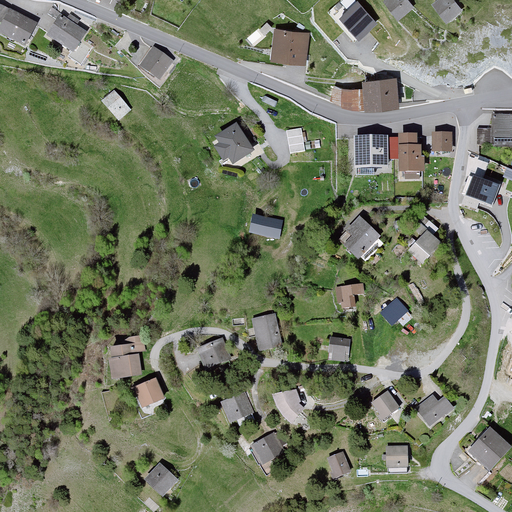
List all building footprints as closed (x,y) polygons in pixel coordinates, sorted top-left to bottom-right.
[(343,12),(351,0),(342,0),(337,7),(343,12)] [(407,0),(386,0),(385,1),(398,19),(413,8),(407,0)] [(450,0),(438,0),(432,4),(446,23),(460,12),(450,0)] [(374,24),(356,4),(342,18),(360,37),(374,24)] [(36,25),(10,13),(0,33),(0,34),(25,47),(36,25)] [(85,34),(60,20),(48,39),(72,52),(69,58),(80,64),(91,47),(81,41),(85,34)] [(306,34),(276,30),(272,60),(301,65),(306,34)] [(154,50),(142,69),(161,82),(173,63),(154,50)] [(114,94),(104,103),(119,121),(130,112),(114,94)] [(511,113),(492,113),(492,128),(476,128),(476,145),(492,145),(492,138),(511,137),(511,113)] [(234,161),(253,148),(236,123),(216,136),(220,141),(215,144),(224,157),(229,153),(234,161)] [(299,129),(287,131),(290,152),(303,150),(299,129)] [(452,132),(433,132),(433,150),(452,150),(452,132)] [(417,133),(400,134),(401,170),(425,170),(424,155),(421,155),(421,143),(417,143),(417,133)] [(357,135),(357,167),(386,168),(387,136),(357,135)] [(499,183),(473,174),(464,203),(477,208),(479,200),(492,204),(499,183)] [(255,215),(251,230),(277,237),(281,223),(255,215)] [(378,235),(359,217),(341,236),(359,254),(378,235)] [(410,250),(421,260),(439,241),(428,230),(410,250)] [(365,284),(341,287),(343,306),(352,306),(351,294),(365,292),(365,284)] [(382,313),(392,324),(407,311),(397,300),(382,313)] [(273,315),(254,319),(260,348),(279,344),(273,315)] [(331,337),(328,359),(347,362),(350,340),(331,337)] [(221,340),(198,348),(204,366),(227,358),(221,340)] [(142,341),(111,345),(115,377),(140,374),(137,351),(143,350),(142,341)] [(136,385),(144,406),(162,399),(154,378),(136,385)] [(296,389),(275,393),(277,401),(279,408),(285,415),(293,421),(304,407),(298,400),(296,389)] [(245,393),(224,400),(230,420),(252,413),(245,393)] [(397,408),(387,393),(373,402),(384,417),(397,408)] [(417,406),(429,423),(452,407),(445,397),(437,402),(432,395),(417,406)] [(488,428),(469,449),(489,467),(508,446),(488,428)] [(275,434),(253,444),(262,462),(283,452),(275,434)] [(386,447),(387,465),(407,464),(407,447),(386,447)] [(327,458),(334,476),(349,470),(342,452),(327,458)] [(147,476),(162,493),(177,479),(162,462),(147,476)]
